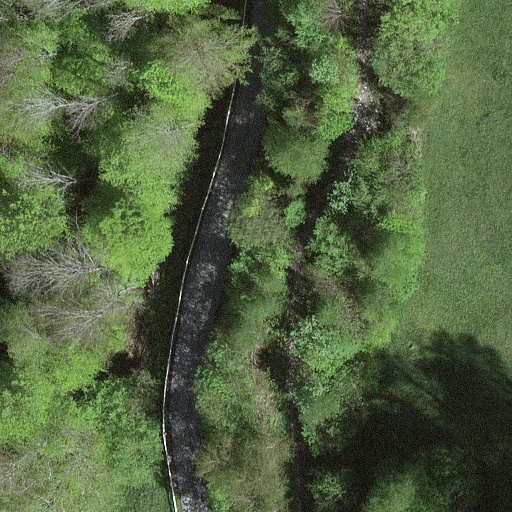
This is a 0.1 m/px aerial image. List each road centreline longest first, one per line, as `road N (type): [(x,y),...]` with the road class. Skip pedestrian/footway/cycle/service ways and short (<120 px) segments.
road 1 (track): [(371,0),(369,115),(309,273),(302,411),(323,511)]
road 2 (unclassified): [(199,511),(186,448),(189,301),(254,0)]
